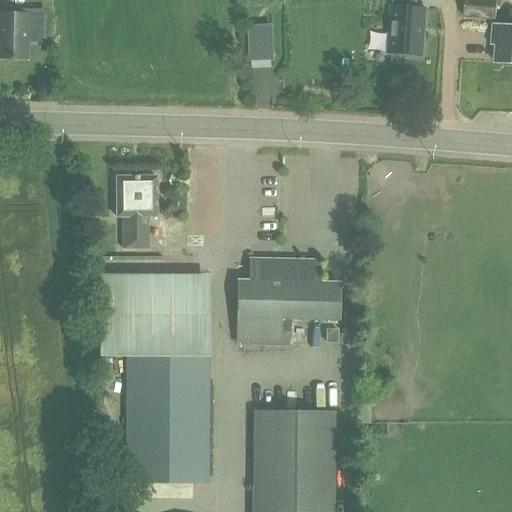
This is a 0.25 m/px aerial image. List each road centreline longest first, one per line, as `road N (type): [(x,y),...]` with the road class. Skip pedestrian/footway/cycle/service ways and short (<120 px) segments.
road 1 (primary): [(511,148),(302,131),(0,124)]
road 2 (unknown): [(232,129),(225,257),(230,483)]
